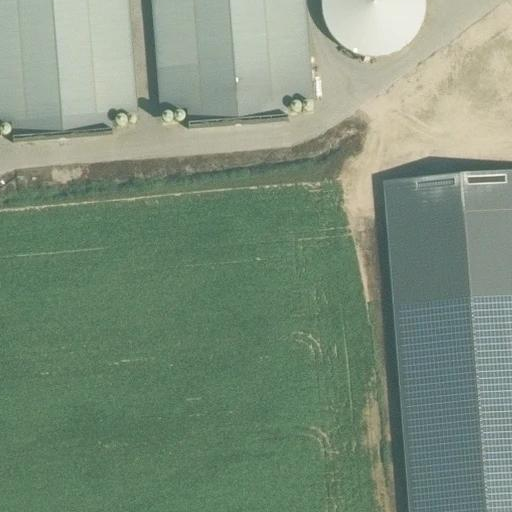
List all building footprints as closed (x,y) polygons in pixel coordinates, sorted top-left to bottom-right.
[(0,0),(0,127),(4,127),(5,143),(105,136),(104,120),(130,118),(121,0),(0,0)] [(305,106),(295,0),(145,0),(154,117),(180,115),(181,131),(280,124),(279,108),(305,106)] [(321,0),(322,0),(320,18),(325,36),(335,51),(349,61),(367,66),(385,66),(400,59),(413,49),(422,35),(426,19),(425,2),(424,0),(321,0)] [(511,511),(511,174),(382,185),(408,511),(511,511)] [(333,511),(312,208),(161,218),(181,511),(333,511)]
